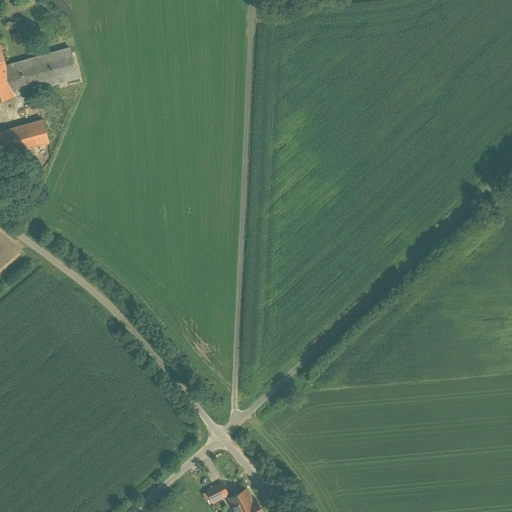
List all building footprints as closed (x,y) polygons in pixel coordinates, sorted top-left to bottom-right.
[(19,33),(13,34),(16,44),(21,42),(19,33)] [(6,66),(0,67),(0,99),(77,78),(68,49),(6,66)] [(0,159),(48,146),(41,121),(0,132),(0,159)] [(223,483),(207,491),(213,503),(229,494),(223,483)] [(245,489),(229,497),(236,511),(262,511),(256,499),(251,501),(245,489)]
